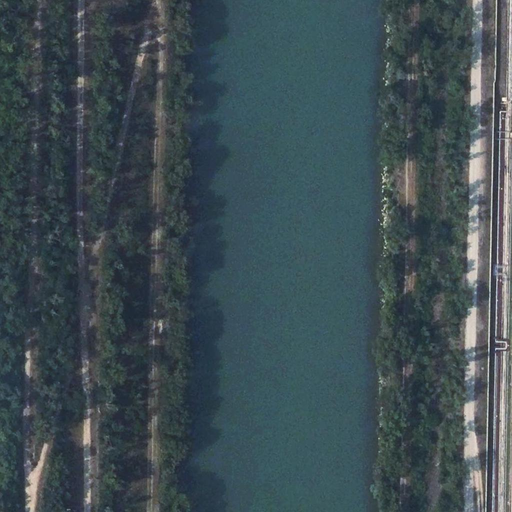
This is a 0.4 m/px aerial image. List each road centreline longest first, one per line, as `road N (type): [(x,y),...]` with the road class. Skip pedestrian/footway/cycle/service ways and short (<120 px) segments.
road 1 (track): [(404,511),(414,0)]
road 2 (track): [(78,0),(87,511)]
road 3 (track): [(470,511),(478,0)]
road 4 (track): [(27,511),(34,0)]
road 5 (track): [(28,488),(78,333),(155,18)]
